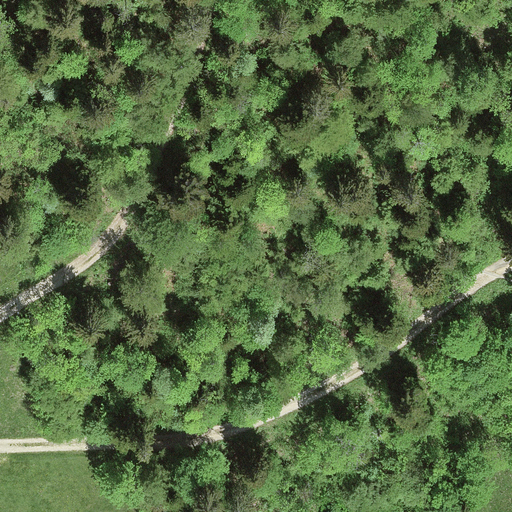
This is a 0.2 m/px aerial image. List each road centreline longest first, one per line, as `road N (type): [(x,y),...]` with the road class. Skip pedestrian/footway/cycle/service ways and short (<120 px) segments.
road 1 (track): [(0,448),(224,435),(345,382),(511,268)]
road 2 (track): [(212,0),(186,91),(116,240),(0,319)]
